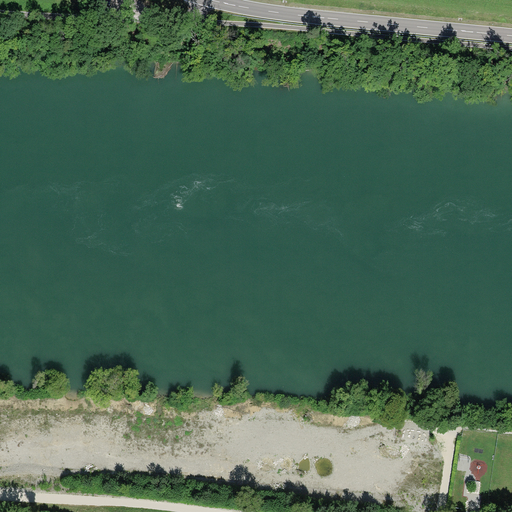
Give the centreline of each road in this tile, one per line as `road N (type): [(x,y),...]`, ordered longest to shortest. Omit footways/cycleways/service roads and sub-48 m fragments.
road 1 (secondary): [(511,35),(211,0)]
road 2 (track): [(0,497),(173,511)]
